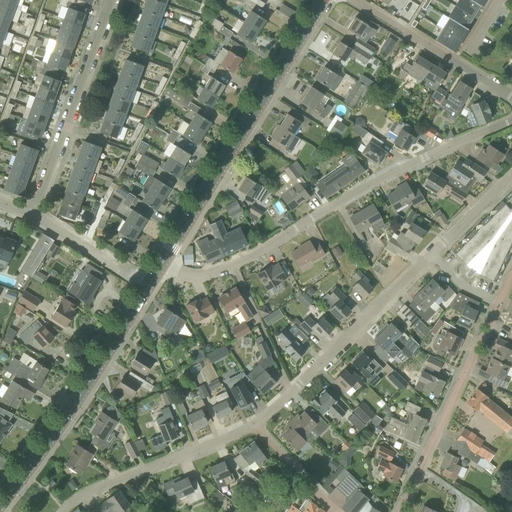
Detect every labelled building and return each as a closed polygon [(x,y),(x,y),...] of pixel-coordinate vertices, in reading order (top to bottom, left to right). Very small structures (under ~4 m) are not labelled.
[(16,0),(0,0),(0,2),(0,3),(14,8),(16,0)] [(147,0),(144,10),(161,16),(165,4),(153,0),(147,0)] [(265,4),(258,0),(256,0),(254,4),(262,9),(265,4)] [(409,15),(416,4),(409,0),(402,11),(409,15)] [(474,16),(480,5),(472,0),(459,0),(456,5),(473,17),(474,16)] [(0,3),(0,16),(9,20),(14,8),(0,3)] [(206,6),(201,4),(198,13),(203,15),(206,6)] [(473,17),(456,5),(449,17),(450,17),(466,28),(473,17)] [(67,7),(63,19),(81,25),(85,14),(67,7)] [(285,14),(291,18),(294,12),(289,9),(285,14)] [(139,22),(156,29),(161,16),(144,10),(139,22)] [(258,31),(265,20),(251,11),(244,23),(258,31)] [(0,16),(0,30),(5,32),(9,20),(0,16)] [(355,17),(347,30),(359,37),(362,31),(371,37),(376,30),(355,17)] [(468,29),(466,28),(450,17),(443,29),(461,40),(461,39),(467,29),(468,29)] [(59,30),(77,37),(81,25),(63,19),(59,30)] [(209,27),(229,39),(233,33),(222,27),(223,24),(214,19),(209,27)] [(199,20),(194,28),(198,31),(203,23),(199,20)] [(135,34),(152,41),(156,29),(139,22),(135,34)] [(258,31),(244,23),(237,34),(251,43),(258,31)] [(193,39),(198,31),(194,28),(189,36),(193,39)] [(460,40),(461,40),(443,29),(436,40),(453,51),(454,50),(460,40)] [(55,42),(73,48),(77,37),(59,30),(55,42)] [(152,41),(135,34),(131,47),(148,53),(152,41)] [(32,36),(29,45),(34,47),(37,38),(32,36)] [(388,37),(385,41),(394,46),(396,42),(388,37)] [(358,39),(354,45),(371,56),(371,55),(375,49),(358,39)] [(181,41),(176,50),(181,52),(185,44),(181,41)] [(51,53),(69,59),(73,48),(55,42),(51,53)] [(383,63),(371,55),(371,56),(354,45),(351,49),(340,42),(332,54),(344,61),(348,56),(352,59),(353,58),(377,73),(383,63)] [(8,52),(9,51),(10,47),(3,44),(1,50),(8,52)] [(219,65),(232,73),(241,59),(222,47),(214,61),(209,57),(205,63),(204,65),(210,69),(215,72),(219,65)] [(8,52),(1,50),(0,53),(0,67),(4,58),(6,59),(8,52)] [(177,60),(181,52),(176,50),(172,58),(177,60)] [(47,64),(64,71),(69,59),(51,53),(47,64)] [(410,68),(424,77),(432,64),(418,56),(410,68)] [(126,59),(122,72),(139,78),(143,66),(126,59)] [(38,60),(36,66),(43,69),(46,63),(38,60)] [(431,97),(441,104),(448,93),(438,87),(446,73),(432,64),(424,77),(420,83),(434,91),(431,97)] [(204,65),(201,70),(207,74),(210,69),(204,65)] [(41,75),(43,69),(36,66),(34,72),(41,75)] [(403,66),(397,75),(403,79),(409,69),(403,66)] [(342,78),(324,67),(316,80),(333,91),(342,78)] [(122,72),(117,84),(134,90),(139,78),(122,72)] [(39,86),(57,92),(61,81),(43,75),(39,86)] [(9,76),(6,85),(11,86),(14,78),(9,76)] [(163,88),(167,79),(162,77),(158,85),(163,88)] [(204,88),(218,97),(225,85),(211,77),(204,88)] [(356,82),(343,102),(353,108),(366,88),(356,82)] [(471,88),(466,86),(460,82),(452,95),(450,93),(444,102),(451,106),(446,115),(454,120),(460,109),(458,108),(462,102),(464,103),(468,96),(466,95),(471,88)] [(117,84),(113,96),(130,102),(134,90),(117,84)] [(8,95),(11,86),(6,85),(3,93),(8,95)] [(163,88),(158,85),(154,93),(159,96),(163,88)] [(35,97),(52,104),(57,92),(39,86),(35,97)] [(305,93),(306,95),(302,102),(320,113),(318,116),(324,120),(326,116),(331,107),(326,104),(324,105),(318,101),(322,95),(311,87),(311,88),(309,87),(307,87),(305,88),(304,90),(304,92),(305,93)] [(187,108),(190,102),(178,95),(167,88),(164,94),(187,108)] [(211,108),(218,97),(204,88),(197,100),(211,108)] [(181,90),(178,95),(190,102),(193,97),(181,90)] [(473,110),(479,124),(490,120),(487,113),(489,112),(486,105),(484,105),(482,101),(478,103),(477,100),(480,96),(474,92),(464,109),(468,112),(473,110)] [(113,96),(108,108),(125,114),(130,102),(113,96)] [(31,109),(48,115),(52,104),(35,97),(31,109)] [(149,109),(154,112),(158,103),(153,101),(149,109)] [(108,108),(104,120),(121,126),(125,114),(108,108)] [(26,120),(44,127),(48,115),(31,109),(26,120)] [(145,118),(150,120),(154,112),(149,109),(145,118)] [(287,114),(280,126),(279,126),(293,134),(298,126),(303,130),(309,120),(296,112),(292,118),(287,114)] [(197,113),(196,114),(190,125),(204,133),(211,122),(197,113)] [(406,150),(414,138),(409,135),(413,128),(405,123),(405,124),(395,118),(387,130),(397,136),(393,142),(406,150)] [(38,137),(40,138),(44,127),(26,120),(21,136),(36,141),(38,137)] [(104,120),(99,132),(117,138),(121,126),(104,120)] [(346,126),(337,120),(333,126),(342,132),(346,126)] [(139,123),(134,131),(139,133),(143,125),(139,123)] [(353,123),(348,129),(353,133),(357,126),(353,123)] [(197,145),(204,133),(190,125),(183,136),(197,145)] [(279,126),(280,126),(278,125),(271,137),(276,140),(273,146),(286,155),(297,137),(293,134),(279,126)] [(172,129),(169,135),(176,139),(179,134),(172,129)] [(130,139),(134,142),(139,133),(134,131),(130,139)] [(361,153),(371,160),(370,161),(375,165),(376,163),(378,164),(379,163),(381,164),(385,158),(383,157),(386,153),(379,148),(383,142),(367,131),(361,141),(365,147),(361,153)] [(176,139),(169,135),(166,140),(172,145),(176,139)] [(136,150),(143,153),(148,144),(141,140),(136,150)] [(79,153),(96,159),(100,147),(84,141),(79,153)] [(21,144),(16,155),(34,161),(38,150),(21,144)] [(476,159),(489,167),(493,162),(496,164),(503,154),(489,145),(485,151),(482,149),(476,159)] [(183,166),(190,155),(176,146),(169,158),(183,166)] [(79,153),(75,165),(92,171),(98,173),(102,161),(96,159),(79,153)] [(154,160),(142,154),(138,161),(155,171),(155,170),(157,166),(154,164),(154,160)] [(29,173),(34,161),(16,155),(12,167),(29,173)] [(364,171),(352,156),(342,163),(344,165),(317,185),(326,198),(364,171)] [(120,158),(116,167),(120,169),(125,161),(120,158)] [(183,166),(169,158),(166,163),(163,161),(160,165),(161,167),(163,169),(162,169),(176,177),(183,166)] [(479,181),(485,171),(486,171),(466,158),(462,164),(457,161),(445,180),(461,190),(471,176),(479,181)] [(156,171),(155,170),(155,171),(138,161),(135,167),(149,175),(142,186),(149,190),(149,191),(163,199),(170,188),(153,177),(156,171)] [(284,169),(293,181),(294,182),(296,181),(301,177),(290,164),(284,169)] [(75,165),(71,177),(87,183),(92,171),(75,165)] [(12,167),(8,178),(25,184),(29,173),(12,167)] [(111,175),(116,177),(120,169),(116,167),(111,175)] [(461,202),(466,194),(431,172),(422,186),(436,195),(442,186),(450,191),(448,194),(461,202)] [(71,177),(66,190),(83,195),(87,183),(71,177)] [(268,191),(246,177),(238,190),(260,204),(268,191)] [(21,196),(25,184),(8,178),(4,189),(21,196)] [(294,182),(293,181),(287,186),(290,190),(281,197),(291,210),(309,197),(296,181),(294,182)] [(111,182),(107,191),(112,193),(116,185),(111,182)] [(418,188),(418,189),(411,192),(405,183),(397,187),(398,189),(387,196),(395,210),(410,201),(413,206),(424,199),(418,188)] [(115,192),(125,199),(132,203),(135,197),(129,193),(118,186),(115,192)] [(66,190),(62,202),(79,208),(83,195),(66,190)] [(107,201),(112,193),(107,191),(102,199),(107,201)] [(156,210),(163,199),(149,191),(142,202),(156,210)] [(511,191),(505,199),(506,200),(503,203),(502,202),(494,209),(496,210),(489,217),(488,216),(480,223),(482,225),(476,232),(474,230),(466,237),(468,240),(462,246),(460,244),(452,251),(469,269),(466,272),(466,273),(466,275),(466,276),(467,276),(468,277),(469,277),(470,276),(471,276),(474,272),(495,282),(500,272),(497,271),(501,263),(504,264),(508,254),(506,253),(509,245),(511,245),(511,191)] [(111,197),(106,206),(114,212),(120,203),(111,197)] [(132,203),(125,199),(122,204),(129,208),(132,203)] [(225,207),(229,214),(240,208),(236,201),(225,207)] [(74,220),(79,208),(62,202),(58,214),(74,220)] [(388,209),(384,202),(379,206),(382,212),(388,209)] [(93,203),(90,212),(95,213),(98,205),(93,203)] [(381,219),(373,205),(350,218),(358,232),(381,219)] [(252,206),(248,211),(259,218),(263,212),(252,206)] [(229,214),(232,221),(243,215),(240,208),(229,214)] [(105,210),(102,218),(107,220),(110,212),(105,210)] [(125,221),(140,230),(147,218),(132,210),(125,221)] [(91,226),(95,213),(90,212),(89,211),(85,224),(91,226)] [(276,219),(281,228),(293,221),(288,212),(276,219)] [(443,214),(436,218),(441,227),(448,223),(443,214)] [(102,218),(101,217),(97,228),(103,230),(107,220),(102,218)] [(227,234),(226,234),(220,220),(209,225),(215,238),(223,256),(231,252),(229,247),(226,248),(224,244),(228,243),(225,235),(227,234)] [(133,241),(140,230),(125,221),(119,232),(133,241)] [(399,242),(395,240),(391,237),(385,248),(395,255),(397,252),(405,256),(415,241),(418,243),(425,232),(411,223),(404,234),(399,242)] [(229,247),(231,252),(247,245),(240,228),(226,234),(227,234),(225,235),(228,243),(224,244),(226,248),(229,247)] [(45,234),(30,260),(39,265),(45,253),(54,258),(60,247),(53,243),(55,239),(45,234)] [(0,258),(9,261),(15,242),(0,236),(0,258)] [(223,256),(215,238),(208,241),(207,238),(197,242),(207,263),(223,256)] [(301,248),(291,253),(298,267),(310,260),(312,263),(325,255),(318,243),(313,246),(309,241),(301,246),(301,248)] [(184,264),(192,264),(192,253),(184,253),(184,264)] [(361,255),(354,260),(360,267),(367,262),(361,255)] [(102,273),(87,264),(83,270),(81,269),(73,282),(67,293),(66,293),(66,294),(74,299),(76,296),(88,304),(92,297),(91,296),(100,281),(98,280),(102,273)] [(271,266),(266,269),(257,274),(267,290),(286,278),(278,264),(272,268),(271,266)] [(352,287),(363,298),(373,289),(367,283),(368,281),(357,270),(352,275),(358,281),(352,287)] [(44,277),(36,271),(32,278),(40,283),(44,277)] [(431,279),(421,289),(433,301),(439,296),(445,302),(454,293),(445,284),(441,288),(431,279)] [(235,288),(218,298),(227,313),(237,306),(246,321),(253,317),(244,302),(235,288)] [(346,297),(337,288),(329,296),(327,293),(320,301),(340,321),(351,311),(342,301),(346,297)] [(435,312),(434,312),(429,306),(433,301),(421,289),(412,299),(421,308),(417,313),(426,321),(435,312)] [(14,300),(17,293),(7,290),(5,296),(14,300)] [(18,302),(26,307),(33,312),(40,300),(36,298),(37,297),(25,290),(18,302)] [(305,290),(297,296),(306,307),(313,302),(305,290)] [(469,298),(458,293),(448,308),(461,313),(456,323),(468,329),(469,328),(471,327),(473,323),(472,321),(477,311),(466,306),(469,298)] [(64,298),(52,317),(66,326),(74,313),(72,311),(76,306),(64,298)] [(199,299),(186,305),(195,322),(208,316),(208,315),(214,312),(207,298),(200,301),(199,299)] [(19,304),(13,313),(21,318),(26,309),(19,304)] [(415,327),(421,322),(404,305),(395,313),(412,330),(413,329),(415,327)] [(173,341),(185,321),(177,316),(165,309),(157,323),(166,329),(163,334),(173,341)] [(272,323),(280,319),(276,312),(268,316),(272,323)] [(322,339),(333,329),(322,317),(315,324),(308,317),(297,327),(300,330),(306,336),(313,330),(322,339)] [(434,334),(442,324),(443,322),(439,319),(430,331),(434,334)] [(37,320),(19,336),(26,345),(34,337),(43,347),(54,338),(37,320)] [(237,339),(250,331),(244,322),(231,330),(237,339)] [(391,323),(388,326),(386,324),(380,330),(382,332),(400,350),(408,358),(411,354),(419,346),(410,336),(403,343),(397,338),(401,334),(391,323)] [(430,331),(423,323),(417,329),(425,337),(430,331)] [(296,361),(305,351),(300,346),(307,338),(306,336),(300,330),(293,337),(285,328),(277,336),(286,346),(284,349),(296,361)] [(14,338),(15,331),(7,329),(5,341),(10,342),(11,337),(14,338)] [(400,350),(382,332),(380,330),(375,336),(376,338),(374,340),(381,348),(376,354),(385,363),(391,357),(392,359),(400,350)] [(458,350),(463,339),(443,330),(440,336),(443,338),(438,348),(453,355),(456,349),(458,350)] [(492,359),(508,366),(511,368),(511,345),(498,338),(494,346),(497,348),(492,359)] [(263,358),(270,355),(264,342),(257,345),(263,358)] [(225,346),(217,351),(222,359),(230,355),(225,346)] [(202,360),(206,358),(203,349),(198,351),(199,353),(202,360)] [(130,365),(138,371),(145,375),(153,364),(154,363),(159,361),(154,350),(148,359),(138,353),(130,365)] [(367,378),(374,372),(367,365),(372,360),(363,352),(351,363),(360,372),(361,371),(367,378)] [(39,383),(48,370),(36,362),(37,361),(31,357),(25,366),(13,358),(8,367),(5,371),(13,375),(31,386),(34,380),(39,383)] [(437,396),(443,382),(431,376),(434,369),(438,371),(441,364),(429,358),(425,365),(422,372),(414,388),(422,392),(424,390),(437,396)] [(508,366),(492,359),(486,372),(491,374),(488,380),(503,388),(508,378),(503,376),(508,366)] [(275,382),(259,365),(253,370),(259,377),(253,383),(262,393),(275,382)] [(345,370),(334,381),(345,392),(353,383),(358,388),(364,382),(354,372),(350,376),(345,370)] [(407,384),(394,371),(388,378),(401,390),(407,384)] [(234,376),(235,378),(227,382),(236,398),(235,399),(241,409),(248,405),(246,403),(252,400),(243,383),(248,381),(249,379),(243,373),(243,372),(234,376)] [(116,388),(124,393),(131,397),(139,385),(150,392),(154,386),(139,377),(136,383),(124,375),(116,388)] [(211,390),(221,385),(217,379),(207,384),(211,390)] [(1,398),(15,406),(19,400),(19,399),(22,394),(30,399),(33,393),(12,381),(1,398)] [(209,396),(204,385),(203,385),(196,388),(202,399),(209,396)] [(506,432),(511,424),(511,418),(487,398),(488,397),(477,389),(466,403),(476,412),(478,409),(506,432)] [(336,402),(324,390),(318,397),(317,395),(310,402),(323,415),(328,410),(338,420),(346,413),(335,402),(336,402)] [(161,394),(166,405),(173,403),(168,391),(161,394)] [(212,407),(217,418),(231,412),(229,407),(233,405),(229,398),(226,392),(215,396),(219,404),(212,407)] [(207,410),(202,399),(192,404),(196,412),(187,417),(192,430),(207,423),(202,413),(207,410)] [(176,403),(180,414),(186,412),(182,401),(176,403)] [(420,431),(422,426),(425,427),(427,422),(425,420),(426,419),(417,416),(421,407),(408,401),(404,410),(409,412),(406,418),(401,416),(399,421),(420,431)] [(353,410),(369,427),(375,416),(362,402),(353,410)] [(110,417),(116,421),(121,419),(115,406),(107,410),(110,417)] [(380,412),(388,416),(390,413),(390,408),(386,406),(380,412)] [(0,441),(3,437),(4,437),(7,432),(11,425),(0,417),(0,412),(2,409),(0,407),(0,441)] [(159,427),(164,441),(176,436),(174,430),(177,429),(168,407),(161,410),(163,416),(156,419),(159,427)] [(159,409),(152,414),(155,418),(162,414),(159,409)] [(298,414),(293,419),(307,432),(312,427),(320,435),(329,426),(312,409),(307,414),(304,411),(300,416),(298,414)] [(128,420),(132,412),(126,410),(123,418),(128,420)] [(91,443),(99,448),(102,450),(106,442),(105,441),(117,422),(101,412),(96,419),(98,420),(91,432),(95,435),(91,443)] [(346,421),(358,433),(364,427),(352,415),(346,421)] [(381,419),(375,416),(369,427),(379,433),(382,428),(377,425),(381,419)] [(415,442),(420,431),(399,421),(391,417),(388,424),(401,430),(399,435),(415,442)] [(311,436),(307,432),(293,419),(288,424),(290,426),(281,435),(295,449),(304,440),(306,442),(311,436)] [(457,438),(456,441),(482,458),(487,450),(479,446),(482,442),(465,430),(459,439),(457,438)] [(133,458),(140,454),(132,440),(125,444),(133,458)] [(341,445),(346,450),(350,445),(346,440),(341,445)] [(451,451),(460,455),(466,458),(466,457),(477,464),(482,458),(456,441),(451,451)] [(258,468),(268,460),(254,442),(239,453),(240,454),(233,459),(245,474),(262,489),(269,482),(250,468),(248,465),(254,461),(258,468)] [(80,474),(92,454),(76,444),(72,452),(74,453),(66,465),(80,474)] [(383,476),(396,482),(402,469),(390,463),(394,454),(380,447),(376,454),(377,455),(376,459),(380,461),(377,468),(385,472),(383,476)] [(458,457),(447,452),(440,466),(445,469),(442,476),(454,481),(457,475),(463,478),(467,470),(461,467),(455,464),(458,457)] [(344,467),(345,465),(346,456),(344,453),(337,460),(344,467)] [(335,472),(339,466),(332,461),(328,467),(335,472)] [(224,462),(209,468),(218,489),(235,481),(231,472),(229,473),(224,462)] [(347,497),(359,483),(349,473),(336,486),(347,497)] [(256,497),(262,490),(244,475),(239,481),(256,497)] [(196,501),(204,498),(200,489),(193,492),(187,478),(180,481),(179,478),(164,484),(169,496),(176,493),(178,497),(185,494),(189,503),(196,501)] [(380,511),(372,507),(369,511),(360,511),(359,511),(369,499),(357,489),(341,508),(346,511),(380,511)] [(120,511),(130,505),(119,491),(106,500),(107,500),(93,510),(90,511),(112,511),(114,511),(115,511),(120,511)] [(323,511),(311,503),(304,511),(301,511),(295,508),(292,511),(323,511)]
